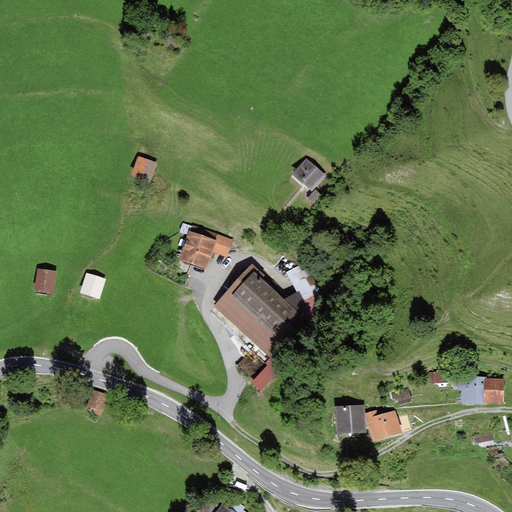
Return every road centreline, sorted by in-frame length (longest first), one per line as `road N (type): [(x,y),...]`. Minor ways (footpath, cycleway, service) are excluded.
road 1 (secondary): [(486,511),(446,498),(296,494),(163,403),(57,368),(0,368)]
road 2 (track): [(511,366),(456,355),(378,370),(370,356),(387,309),(381,263),(351,236),(286,214)]
road 3 (track): [(511,410),(440,420),(320,474),(247,436),(223,405)]
